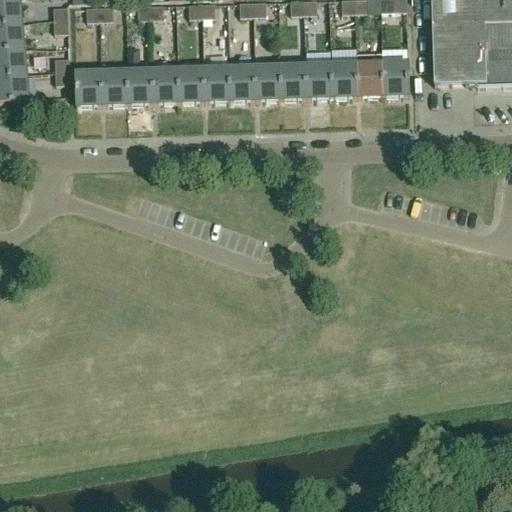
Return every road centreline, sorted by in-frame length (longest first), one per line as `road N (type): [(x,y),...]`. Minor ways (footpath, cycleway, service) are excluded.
road 1 (residential): [(318,198),(308,247),(273,265),(243,261),(37,180)]
road 2 (residential): [(324,155),(39,161)]
road 3 (residential): [(318,198),(472,239),(494,239),(511,214)]
road 4 (residential): [(324,155),(511,148)]
